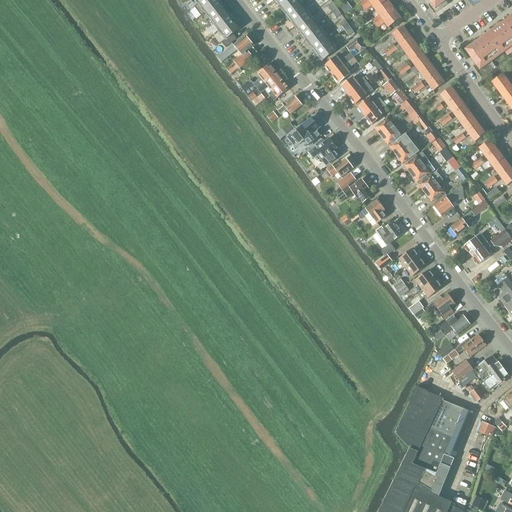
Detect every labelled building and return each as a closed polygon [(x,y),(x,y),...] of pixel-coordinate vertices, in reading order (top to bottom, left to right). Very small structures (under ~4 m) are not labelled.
[(194,7),(201,16),(219,1),(218,0),(194,0),(198,4),(194,7)] [(275,2),(282,10),(294,0),(276,0),(274,2),(274,3),(275,2)] [(287,19),(303,7),(297,0),(294,0),(282,10),(288,18),(287,19)] [(372,5),(376,10),(388,1),(386,0),(371,0),(362,7),(356,11),(359,15),(372,5)] [(448,0),(428,0),(435,10),(448,0)] [(205,13),(212,22),(230,7),(228,4),(228,3),(224,7),(219,1),(201,16),(205,13)] [(372,21),(375,24),(394,10),(388,1),(376,10),(379,15),(372,21)] [(327,6),(332,12),(337,8),(332,2),(333,3),(328,7),(328,5),(327,6)] [(212,22),(218,31),(233,19),(229,14),(234,10),(233,10),(230,7),(212,22)] [(289,19),(295,27),(310,15),(303,7),(287,19),(288,20),(289,19)] [(337,8),(332,12),(336,18),(335,17),(340,14),(341,15),(337,8)] [(394,10),(375,24),(377,28),(385,23),(388,28),(401,19),(394,10)] [(300,36),(301,36),(316,24),(310,15),(295,27),(301,35),(300,36)] [(511,15),(465,50),(479,70),(511,46),(511,15)] [(233,19),(218,31),(225,39),(221,42),(225,47),(236,39),(233,34),(240,28),(233,19)] [(340,23),(344,30),(349,26),(345,20),(345,21),(341,24),(340,23)] [(302,36),(308,44),(323,32),(316,24),(301,36),(301,37),(302,36)] [(349,26),(344,30),(348,36),(349,36),(348,35),(352,31),(353,32),(349,26)] [(392,35),(399,44),(410,36),(403,27),(392,35)] [(313,53),(314,53),(330,41),(323,32),(308,44),(314,52),(313,53)] [(221,62),(237,50),(242,55),(234,62),(239,68),(252,57),(247,51),(253,46),(245,36),(234,46),(233,45),(217,57),(221,62)] [(403,49),(406,54),(417,46),(410,36),(399,44),(395,47),(393,44),(388,48),(392,54),(397,50),(399,52),(403,49)] [(358,38),(346,47),(349,52),(355,47),(360,53),(366,48),(358,38)] [(330,41),(314,53),(314,54),(315,53),(322,61),(337,50),(330,41)] [(406,54),(413,63),(424,55),(417,46),(406,54)] [(383,52),(387,57),(392,54),(388,48),(383,52)] [(325,65),(332,74),(354,57),(350,53),(340,61),(337,57),(325,65)] [(413,63),(420,72),(430,65),(424,55),(413,63)] [(354,57),(332,74),(339,83),(350,74),(347,70),(357,62),(354,57)] [(372,64),(378,72),(382,69),(376,60),(372,64)] [(406,63),(402,67),(406,72),(411,68),(406,63)] [(253,84),(257,89),(276,74),(269,65),(257,74),(261,78),(253,84)] [(420,72),(427,82),(437,74),(430,65),(420,72)] [(406,72),(402,67),(398,70),(402,75),(406,72)] [(383,69),(379,72),(387,83),(391,79),(383,69)] [(257,89),(248,97),(251,101),(255,107),(265,99),(261,93),(268,88),(271,91),(268,94),(274,101),(289,89),(276,74),(257,89)] [(437,74),(427,82),(434,91),(444,84),(437,74)] [(499,92),(509,84),(511,81),(511,75),(506,80),(502,74),(492,82),(499,92)] [(341,86),(348,95),(366,82),(363,78),(357,83),(353,77),(341,86)] [(387,83),(383,86),(391,96),(399,89),(391,79),(387,83)] [(257,89),(253,84),(250,80),(241,87),(248,97),(257,89)] [(366,82),(348,95),(355,104),(367,95),(363,90),(369,85),(366,82)] [(421,82),(416,85),(420,90),(425,87),(421,82)] [(499,92),(506,101),(511,96),(511,87),(509,84),(499,92)] [(420,90),(416,85),(412,89),(415,94),(420,90)] [(440,95),(447,105),(458,97),(451,87),(440,95)] [(400,90),(392,97),(399,107),(408,99),(400,90)] [(276,109),(281,115),(287,110),(291,115),(302,105),(295,97),(284,105),(283,104),(276,109)] [(447,105),(454,114),(465,106),(458,97),(447,105)] [(358,107),(365,116),(382,103),(379,99),(373,104),(369,98),(358,107)] [(408,100),(399,107),(407,117),(408,116),(416,110),(408,100)] [(382,103),(365,116),(372,125),(383,116),(379,111),(385,106),(383,103),(382,103)] [(440,103),(435,107),(439,112),(444,108),(440,103)] [(454,114),(461,124),(472,116),(465,106),(454,114)] [(408,116),(415,125),(423,118),(416,109),(416,110),(408,116)] [(268,118),(272,122),(278,117),(274,113),(268,118)] [(448,115),(443,118),(447,123),(452,120),(448,115)] [(461,124),(468,133),(479,125),(472,116),(461,124)] [(320,127),(312,117),(300,127),(299,126),(292,132),(301,143),(304,140),(309,146),(321,136),(316,130),(320,127)] [(381,135),(382,136),(394,127),(387,118),(375,128),(378,132),(378,133),(380,135),(381,135)] [(447,123),(443,118),(439,121),(442,127),(447,123)] [(423,119),(419,122),(425,130),(429,127),(423,119)] [(282,129),(286,135),(294,128),(290,123),(282,129)] [(479,125),(468,133),(475,143),(486,135),(479,125)] [(394,127),(382,136),(382,137),(382,139),(384,141),(385,141),(388,145),(401,136),(394,127)] [(426,137),(431,143),(437,138),(433,132),(426,137)] [(462,133),(457,136),(462,142),(466,138),(462,133)] [(396,154),(396,155),(413,143),(406,134),(390,147),(393,151),(393,152),(394,154),(396,154)] [(462,142),(457,136),(453,140),(457,145),(462,142)] [(432,144),(438,153),(446,147),(440,138),(432,144)] [(316,146),(308,152),(314,159),(321,153),(330,164),(339,157),(334,151),(337,148),(329,139),(317,148),(316,146)] [(479,148),(486,158),(497,150),(490,140),(479,148)] [(413,143),(396,155),(397,156),(397,158),(399,160),(400,160),(403,164),(419,151),(413,143)] [(446,149),(440,153),(447,162),(453,158),(446,149)] [(486,158),(493,167),(504,159),(497,150),(486,158)] [(410,173),(411,174),(428,161),(422,153),(404,166),(407,170),(407,171),(409,173),(410,173)] [(447,162),(455,172),(460,168),(453,158),(447,162)] [(480,158),(475,161),(480,166),(484,163),(480,158)] [(327,170),(332,177),(337,173),(341,178),(353,169),(345,159),(334,168),(332,166),(327,170)] [(493,167),(500,177),(511,169),(504,159),(493,167)] [(428,161),(411,174),(412,175),(412,177),(413,179),(415,179),(418,183),(435,170),(428,161)] [(480,166),(475,161),(471,165),(475,170),(480,166)] [(511,170),(511,169),(500,177),(507,186),(511,182),(511,170)] [(425,194),(438,184),(443,180),(436,172),(419,185),(422,189),(422,190),(423,192),(425,193),(425,194)] [(337,184),(342,190),(356,179),(351,173),(337,184)] [(494,177),(489,180),(493,186),(498,182),(494,177)] [(357,198),(362,204),(371,197),(366,191),(369,189),(361,179),(350,188),(348,187),(337,196),(341,201),(352,193),(357,198)] [(493,186),(489,180),(485,183),(489,189),(493,186)] [(438,184),(425,194),(426,195),(426,196),(428,198),(429,198),(432,202),(444,193),(438,184)] [(434,206),(441,216),(453,208),(451,205),(458,200),(464,199),(463,188),(461,186),(434,206)] [(487,195),(490,200),(500,192),(497,188),(487,195)] [(352,223),(359,217),(361,219),(368,213),(373,219),(377,224),(386,217),(382,212),(385,210),(377,200),(365,209),(364,207),(349,219),(352,223)] [(457,237),(469,228),(466,223),(482,211),(489,206),(486,201),(479,206),(450,228),(457,237)] [(487,223),(491,228),(495,225),(501,233),(505,230),(495,217),(487,223)] [(376,232),(387,246),(403,234),(394,222),(383,230),(382,227),(376,232)] [(491,241),(495,246),(502,247),(511,239),(505,230),(491,241)] [(468,252),(471,256),(488,243),(481,234),(464,247),(465,248),(465,250),(467,252),(468,252)] [(488,243),(471,256),(474,260),(474,261),(475,263),(477,263),(478,265),(490,256),(486,250),(490,247),(488,243)] [(399,259),(406,268),(420,257),(413,249),(399,259)] [(420,257),(406,268),(412,277),(426,266),(420,257)] [(376,264),(380,270),(388,264),(383,259),(376,264)] [(415,281),(422,289),(436,279),(429,270),(415,281)] [(436,279),(422,289),(428,298),(442,288),(436,279)] [(483,283),(488,291),(494,286),(489,279),(483,283)] [(509,312),(511,310),(511,285),(507,279),(498,286),(505,296),(498,301),(503,307),(504,306),(509,312)] [(392,286),(396,291),(404,285),(401,280),(392,286)] [(397,291),(400,296),(409,290),(405,285),(397,291)] [(437,308),(442,314),(440,316),(443,320),(453,313),(450,308),(455,304),(448,295),(435,304),(434,303),(425,309),(429,314),(437,308)] [(414,314),(422,308),(423,308),(419,301),(409,309),(413,315),(414,314)] [(422,308),(414,314),(417,318),(425,312),(422,308)] [(439,327),(439,328),(431,334),(436,340),(444,334),(444,335),(452,329),(457,334),(470,325),(463,315),(456,320),(453,316),(439,327)] [(459,353),(464,349),(470,357),(486,345),(478,335),(471,341),(469,338),(455,348),(459,353)] [(454,349),(450,344),(438,353),(442,358),(454,349)] [(479,375),(484,382),(503,368),(497,360),(490,366),(488,364),(477,373),(479,375)] [(458,380),(473,369),(466,361),(452,372),(458,380)] [(503,368),(484,382),(490,390),(494,387),(495,388),(504,381),(505,381),(505,380),(509,377),(503,368)] [(460,381),(464,387),(479,375),(474,370),(460,381)] [(409,449),(418,453),(443,400),(443,399),(417,386),(409,402),(410,402),(395,433),(409,448),(409,449)] [(470,393),(477,402),(484,397),(477,388),(470,393)] [(511,392),(502,400),(509,410),(511,407),(511,392)] [(447,511),(450,506),(451,503),(437,496),(446,478),(454,459),(472,413),(443,401),(418,453),(409,449),(378,511),(447,511)] [(477,432),(491,438),(496,428),(482,421),(477,432)] [(502,432),(506,428),(501,423),(497,427),(502,432)] [(496,481),(503,486),(507,480),(499,475),(496,481)] [(501,500),(511,505),(511,495),(506,491),(501,500)] [(484,510),(488,500),(476,496),(472,505),(484,510)]
